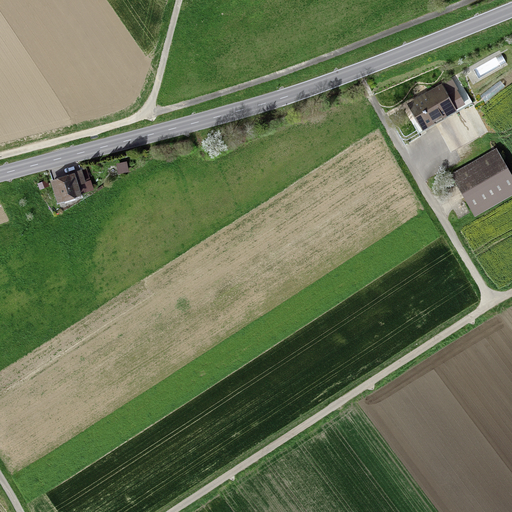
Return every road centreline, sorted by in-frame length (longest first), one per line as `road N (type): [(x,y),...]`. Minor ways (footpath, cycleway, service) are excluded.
road 1 (secondary): [(0,173),(255,107),(511,12)]
road 2 (track): [(171,511),(511,294)]
road 3 (track): [(473,0),(236,92),(148,117)]
road 4 (track): [(490,306),(371,96)]
road 5 (track): [(148,117),(0,156)]
road 6 (track): [(148,117),(178,0)]
